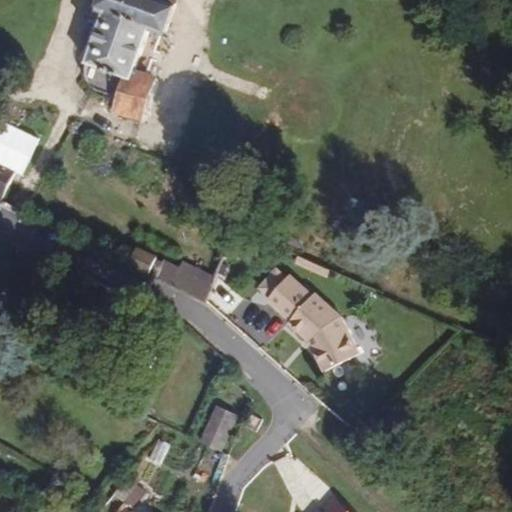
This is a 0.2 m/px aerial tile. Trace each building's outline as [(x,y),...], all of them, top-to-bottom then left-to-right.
[(148,72),(165,19),(168,19),(173,0),(106,0),(85,52),(84,65),(92,76),(104,83),(111,85),(107,98),(113,100),(113,101),(141,110),(153,74),(148,72)] [(107,98),(111,85),(104,83),(100,95),(107,98)] [(22,169),(0,159),(0,196),(8,200),(22,169)] [(278,254),(286,236),(234,211),(226,230),(278,254)] [(171,265),(153,254),(155,250),(138,241),(130,257),(177,280),(181,274),(169,267),(171,265)] [(341,303),(315,280),(312,282),(289,262),(267,287),(291,308),(289,309),(310,326),(325,358),(358,342),(341,303)] [(219,444),(236,405),(220,397),(201,436),(219,444)] [(160,440),(154,459),(170,463),(175,444),(160,440)] [(344,511),(325,496),(311,511),(344,511)]
